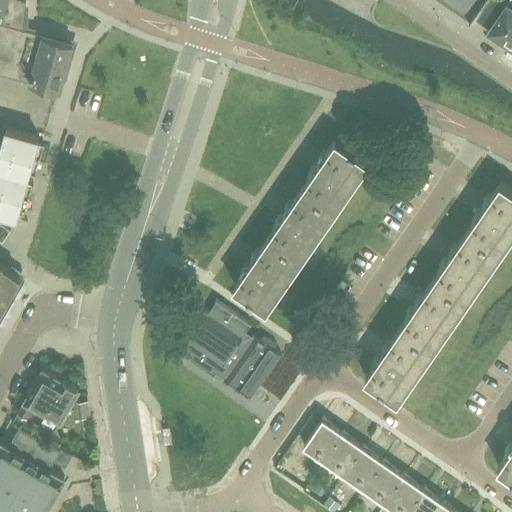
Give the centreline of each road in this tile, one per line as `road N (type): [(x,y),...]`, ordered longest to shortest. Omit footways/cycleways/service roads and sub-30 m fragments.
road 1 (residential): [(322,365),(482,135)]
road 2 (unclassified): [(137,511),(117,317)]
road 3 (residential): [(169,153),(0,98)]
road 4 (residential): [(463,466),(322,365)]
road 5 (unclassified): [(117,317),(169,153)]
road 6 (residential): [(242,508),(263,450),(322,365)]
road 7 (unclassified): [(169,153),(215,0)]
road 8 (residential): [(0,386),(46,313),(117,317)]
road 9 (unclassified): [(511,80),(397,0)]
